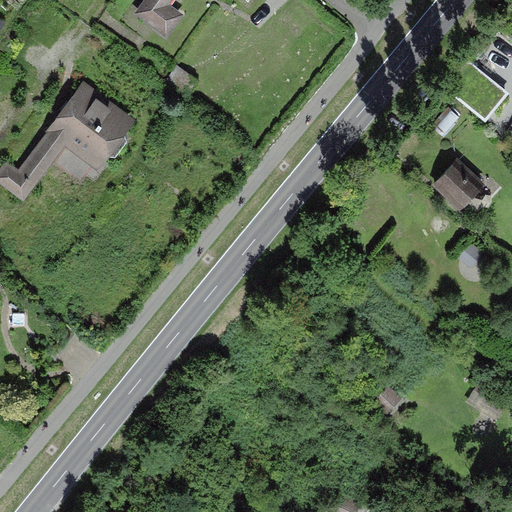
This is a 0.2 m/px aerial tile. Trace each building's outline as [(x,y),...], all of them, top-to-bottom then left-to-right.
[(0,0),(0,10),(8,0),(0,0)] [(146,0),(138,13),(179,41),(196,16),(176,2),(176,0),(146,0)] [(511,92),(473,61),(451,89),(491,121),(511,94),(511,92)] [(90,71),(6,171),(33,194),(69,151),(101,178),(150,120),(90,71)] [(501,184),(468,157),(437,193),(470,221),(501,184)]
